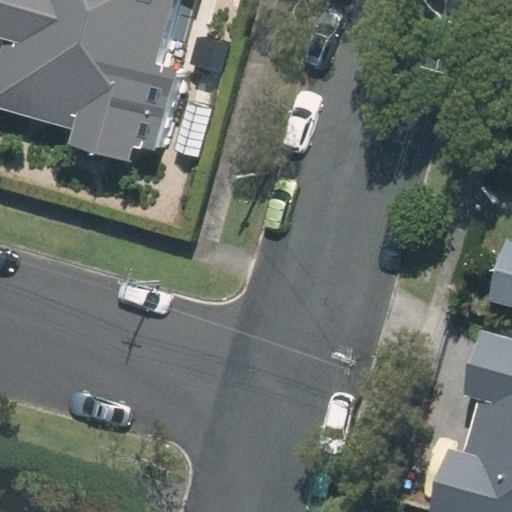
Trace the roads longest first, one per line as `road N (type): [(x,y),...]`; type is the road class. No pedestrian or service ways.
road 1 (residential): [(286,400),(402,0)]
road 2 (residential): [(286,400),(0,322)]
